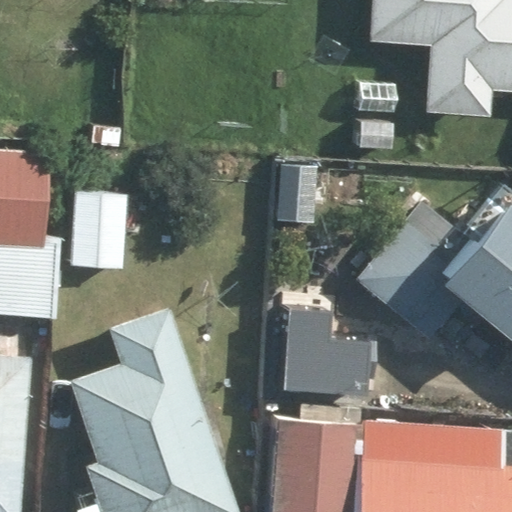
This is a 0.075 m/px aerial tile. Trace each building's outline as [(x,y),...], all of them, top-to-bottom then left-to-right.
[(511,0),(366,0),(364,35),(426,39),(421,105),(483,110),(485,84),(511,85),(511,0)] [(392,79),(358,77),(354,141),(389,143),(392,79)] [(0,307),(52,310),(54,236),(44,236),(47,146),(0,143),(0,307)] [(511,189),(493,174),(452,222),(415,191),(345,273),(424,338),(458,297),(511,342),(511,189)] [(126,186),(66,185),(65,264),(124,265),(126,186)] [(394,337),(338,335),(339,297),(281,295),(279,392),(321,393),(392,395),(394,337)] [(113,358),(64,374),(91,456),(80,460),(88,485),(66,493),(72,511),(228,511),(233,511),(162,298),(100,319),(113,358)] [(14,511),(26,352),(0,349),(0,511),(14,511)] [(511,511),(511,424),(357,414),(357,421),(274,415),(266,511),(511,511)]
